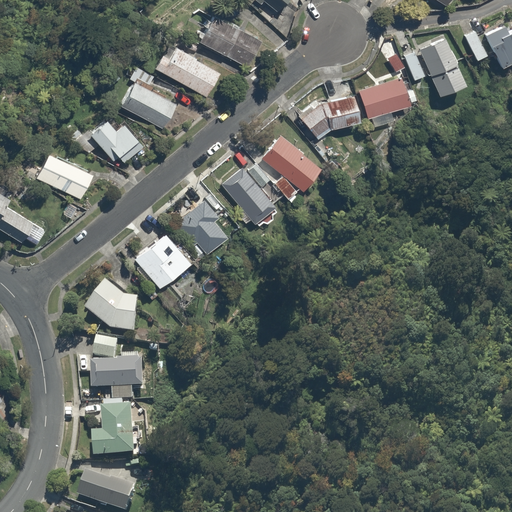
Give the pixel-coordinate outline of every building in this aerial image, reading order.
[(241,0),(247,5),(251,0),(263,0),(275,10),(283,0),(241,0)] [(211,13),(197,41),(246,66),(260,38),(211,13)] [(503,24),(484,34),(499,65),(511,58),(511,29),(507,32),(503,24)] [(474,29),(463,34),(474,59),(486,54),(474,29)] [(428,73),(436,93),(464,82),(444,34),(402,51),(413,79),(428,73)] [(198,52),(176,40),(168,55),(160,50),(151,66),(205,96),(219,71),(195,58),(198,52)] [(395,49),(384,55),(394,71),(405,64),(395,49)] [(134,64),(127,77),(132,81),(146,88),(153,75),(134,64)] [(400,74),(358,89),(368,118),(410,103),(400,74)] [(146,88),(132,81),(119,105),(158,127),(172,103),(146,88)] [(299,116),(315,136),(327,129),(358,122),(351,91),(320,98),(299,116)] [(105,118),(88,131),(109,158),(116,153),(124,162),(144,147),(124,121),(114,129),(105,118)] [(95,144),(78,128),(68,139),(85,155),(95,144)] [(280,133),(261,156),(300,190),(319,167),(280,133)] [(88,175),(46,151),(33,173),(75,197),(88,175)] [(254,161),(244,170),(260,189),(271,180),(254,161)] [(239,164),(218,182),(252,221),(273,203),(260,189),(244,170),(239,164)] [(298,192),(280,174),(273,182),(290,199),(298,192)] [(41,227),(6,202),(12,195),(0,186),(0,228),(26,248),(41,227)] [(227,238),(211,218),(218,212),(205,197),(174,221),(190,243),(195,239),(207,254),(227,238)] [(154,239),(132,258),(156,286),(187,259),(174,244),(165,252),(154,239)] [(156,331),(136,326),(142,301),(126,297),(106,282),(86,309),(106,324),(112,326),(132,331),(129,342),(152,347),(156,331)] [(95,337),(94,354),(116,357),(118,339),(95,337)] [(112,388),(112,397),(132,397),(132,388),(139,388),(138,359),(92,360),(92,388),(112,388)] [(133,456),(132,407),(103,408),(103,430),(93,430),(93,456),(133,456)] [(165,423),(146,424),(147,444),(166,443),(165,423)] [(135,486),(85,470),(77,496),(126,511),(135,486)]
